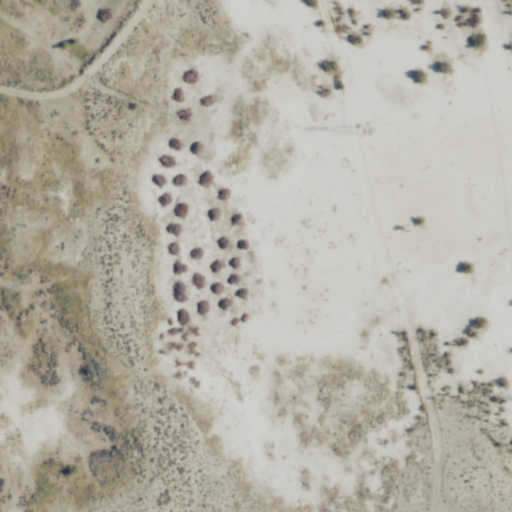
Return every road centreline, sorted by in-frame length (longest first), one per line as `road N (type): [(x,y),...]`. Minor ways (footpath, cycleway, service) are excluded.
road 1 (track): [(438,511),(440,448),(429,388),(320,0)]
road 2 (track): [(0,86),(52,96),(77,85),(150,0)]
